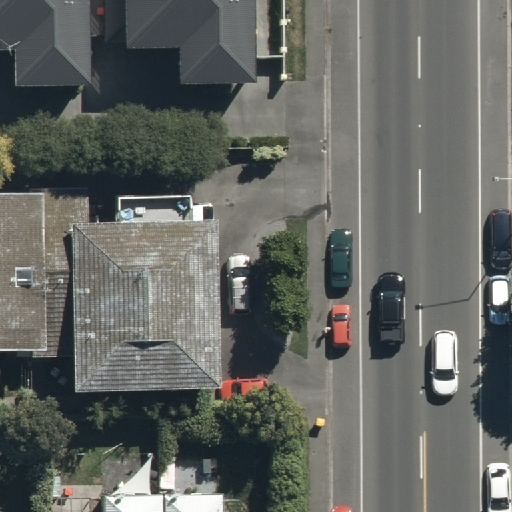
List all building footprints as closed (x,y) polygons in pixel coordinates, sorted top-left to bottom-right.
[(86,89),(85,0),(0,0),(0,53),(16,53),(16,90),(86,89)] [(251,88),(250,0),(106,0),(107,43),(126,43),(126,53),(181,53),(181,89),(251,88)] [(0,349),(32,350),(32,355),(64,355),(64,390),(214,391),(214,218),(191,218),(191,194),(112,194),(112,220),(97,220),(97,204),(84,204),(84,187),(33,187),(33,192),(0,192),(0,349)] [(257,511),(258,490),(223,490),(222,511),(257,511)] [(216,511),(216,493),(156,493),(97,494),(96,511),(216,511)]
